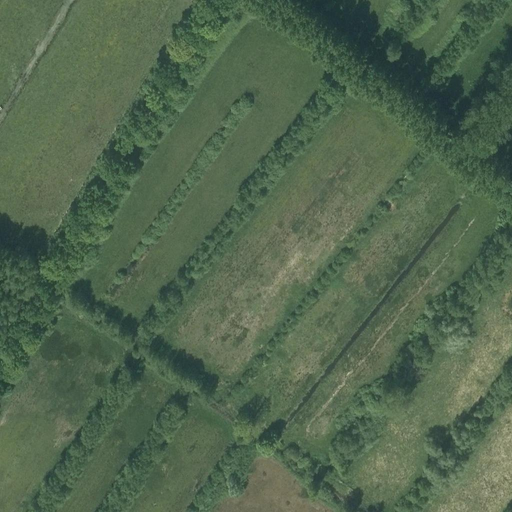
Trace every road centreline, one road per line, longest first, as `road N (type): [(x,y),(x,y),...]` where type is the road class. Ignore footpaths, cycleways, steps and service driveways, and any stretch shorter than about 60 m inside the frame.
road 1 (track): [(214,0),(0,365)]
road 2 (track): [(284,0),(511,179)]
